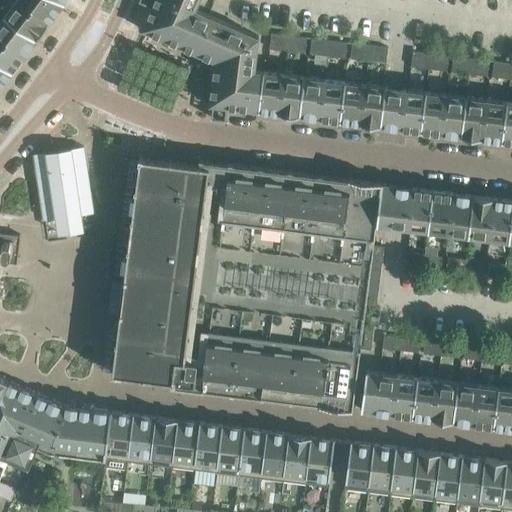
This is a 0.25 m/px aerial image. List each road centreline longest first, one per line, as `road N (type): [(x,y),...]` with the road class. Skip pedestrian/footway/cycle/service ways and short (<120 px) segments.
road 1 (residential): [(0,362),(65,387),(511,444)]
road 2 (residential): [(62,72),(189,132),(511,173)]
